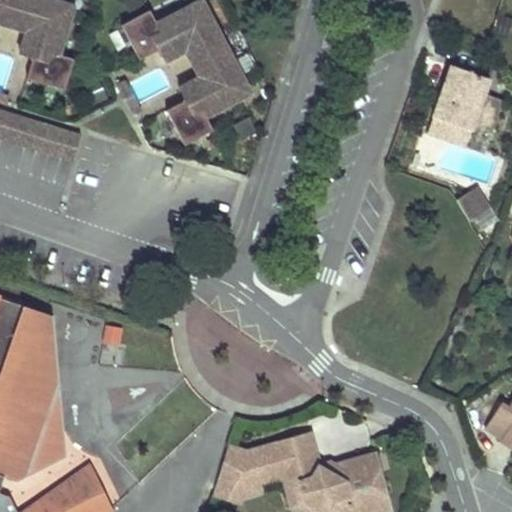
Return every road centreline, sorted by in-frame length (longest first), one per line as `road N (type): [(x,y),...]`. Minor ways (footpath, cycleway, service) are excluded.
road 1 (residential): [(323,284),(410,31),(396,0)]
road 2 (residential): [(327,0),(250,249)]
road 3 (residential): [(0,207),(238,290)]
road 4 (residential): [(302,344),(338,377),(432,427),(465,511)]
